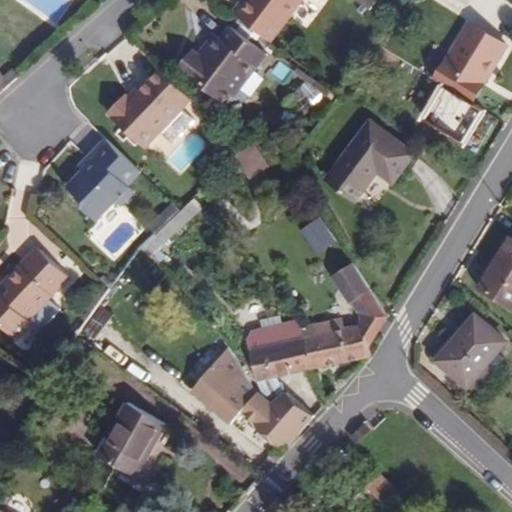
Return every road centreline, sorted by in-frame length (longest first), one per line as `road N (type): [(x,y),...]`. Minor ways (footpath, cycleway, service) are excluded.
road 1 (residential): [(382,365),(511,152)]
road 2 (residential): [(254,511),(382,365)]
road 3 (residential): [(32,138),(30,88),(132,0)]
road 4 (residential): [(382,365),(511,483)]
